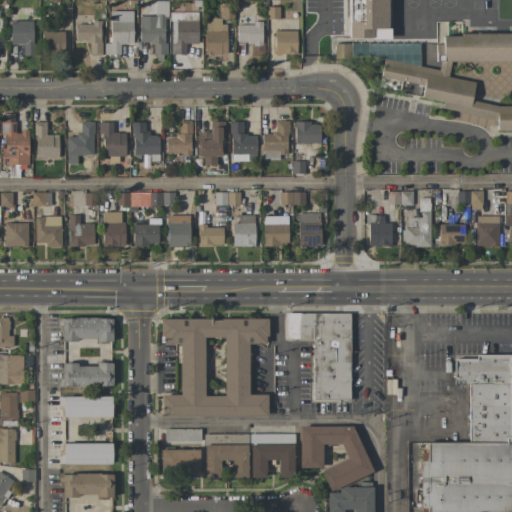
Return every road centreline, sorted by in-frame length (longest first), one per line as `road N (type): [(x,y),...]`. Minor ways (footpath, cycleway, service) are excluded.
road 1 (residential): [(326,93),(0,88)]
road 2 (residential): [(139,288),(139,511)]
road 3 (residential): [(326,93),(348,119),(343,288)]
road 4 (tertiary): [(343,288),(511,288)]
road 5 (residential): [(298,507),(139,507)]
road 6 (tertiary): [(0,288),(139,288)]
